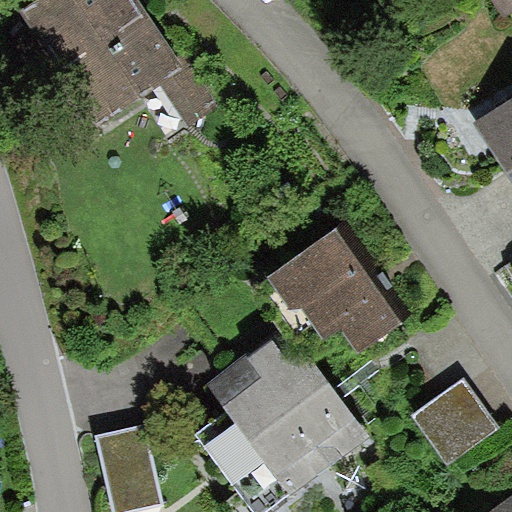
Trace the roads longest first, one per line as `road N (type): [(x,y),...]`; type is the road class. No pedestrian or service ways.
road 1 (residential): [(252,0),(342,109),(511,353)]
road 2 (residential): [(0,252),(60,511)]
